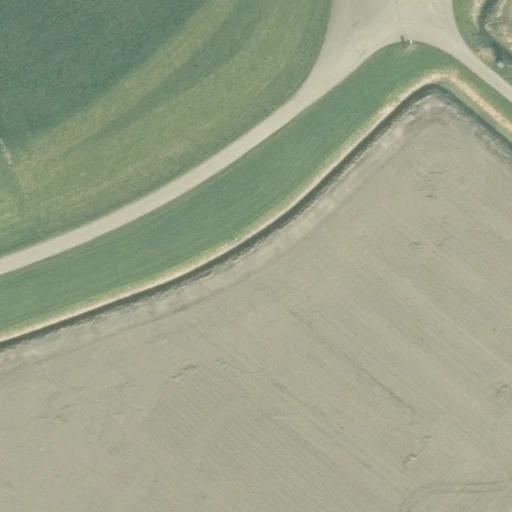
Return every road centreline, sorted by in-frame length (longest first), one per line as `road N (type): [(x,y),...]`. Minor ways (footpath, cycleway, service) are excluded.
road 1 (unclassified): [(0,268),(130,213),(213,166),(302,102),(401,11)]
road 2 (unclassified): [(511,98),(401,11)]
